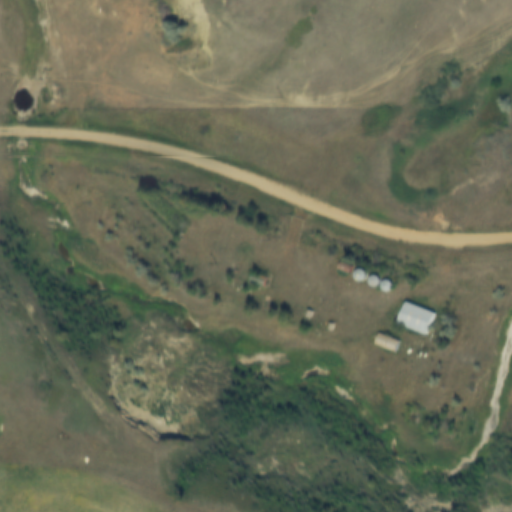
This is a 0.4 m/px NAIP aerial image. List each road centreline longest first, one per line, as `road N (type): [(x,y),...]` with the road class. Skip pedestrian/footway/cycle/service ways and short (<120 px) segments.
road 1 (residential): [(511,238),(392,234),(171,148),(81,135),(0,135)]
road 2 (track): [(449,239),(440,276),(406,300),(356,306),(315,294),(296,270),(288,246),(302,198)]
